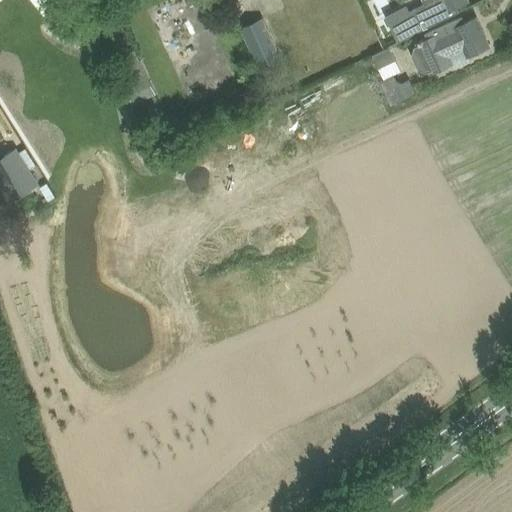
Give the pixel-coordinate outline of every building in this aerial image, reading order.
[(7,0),(0,4),(69,128),(106,107),(46,0),(7,0)] [(410,12),(396,20),(406,38),(424,29),(435,23),(459,11),(457,6),(468,1),(467,0),(423,0),(424,2),(425,3),(414,9),(410,11),(410,12)] [(415,47),(412,55),(419,69),(426,72),(430,70),(431,72),(451,63),(448,56),(465,48),(468,55),(488,46),(475,17),(465,21),(463,16),(425,33),(427,39),(424,40),(423,38),(419,40),(420,42),(418,43),(419,45),(415,47)] [(260,71),(283,60),(263,17),(240,27),(260,71)] [(390,47),(374,55),(379,67),(396,59),(390,47)] [(0,85),(20,78),(11,56),(0,59),(0,85)] [(134,104),(156,94),(147,73),(125,83),(134,104)] [(16,149),(0,158),(0,161),(12,180),(2,186),(1,186),(10,200),(38,183),(16,149)]
